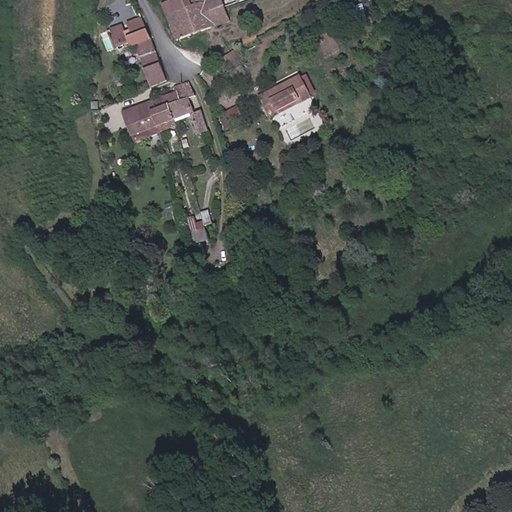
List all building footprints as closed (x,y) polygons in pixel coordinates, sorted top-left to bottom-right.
[(192,0),(165,0),(174,22),(186,16),(184,6),(193,2),(192,0)] [(233,16),(228,1),(209,8),(205,0),(197,0),(193,2),(184,6),(186,16),(174,22),(178,35),(233,16)] [(130,19),(133,30),(140,29),(141,33),(152,30),(145,15),(130,19)] [(113,23),(117,40),(130,37),(131,41),(138,39),(151,82),(169,76),(152,30),(141,33),(140,29),(133,30),(128,32),(125,20),(113,23)] [(243,52),(237,43),(215,54),(220,65),(228,61),(234,74),(246,67),(239,54),(243,52)] [(273,110),(309,86),(296,67),(260,91),(273,110)] [(176,80),(177,87),(180,96),(171,99),(175,112),(194,105),(190,92),(196,90),(191,75),(176,80)] [(156,104),(152,105),(158,118),(175,112),(171,99),(180,96),(177,87),(153,95),(156,104)] [(138,108),(143,124),(158,118),(152,105),(156,104),(153,95),(144,98),(146,106),(138,108)] [(135,100),(138,108),(146,106),(144,98),(135,100)] [(248,118),(239,104),(226,113),(236,127),(248,118)] [(197,128),(208,124),(202,107),(191,110),(197,128)] [(175,112),(158,118),(160,125),(177,119),(175,112)] [(161,128),(160,125),(158,118),(143,124),(146,133),(161,128)] [(215,202),(207,205),(207,207),(211,219),(220,216),(215,202)] [(211,220),(211,219),(207,207),(190,213),(195,226),(211,220)]
